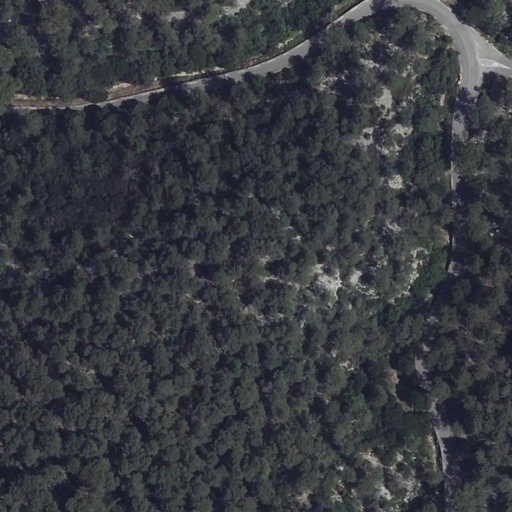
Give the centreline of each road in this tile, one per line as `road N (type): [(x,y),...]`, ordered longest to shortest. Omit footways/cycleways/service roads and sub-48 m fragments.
road 1 (tertiary): [(474,48),(460,265),(427,339),(428,385),(459,511)]
road 2 (tertiary): [(0,114),(87,112),(269,63),(371,0)]
